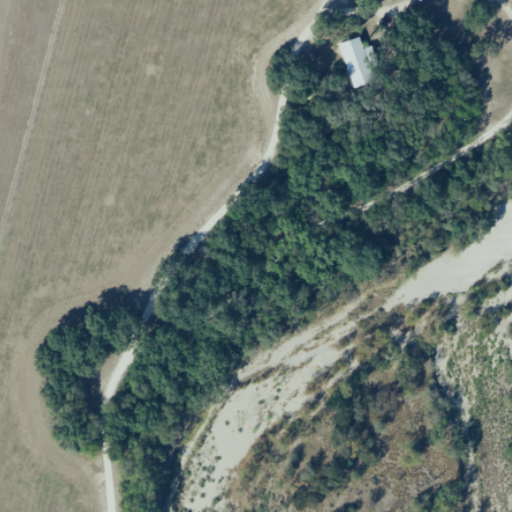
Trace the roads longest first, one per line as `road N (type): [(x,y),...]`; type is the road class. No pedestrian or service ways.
road 1 (residential): [(371,259),(358,285),(467,202),(467,136),(441,23),(412,0),(217,53),(261,114),(380,211),(371,259)]
road 2 (residential): [(198,511),(263,392),(358,285)]
